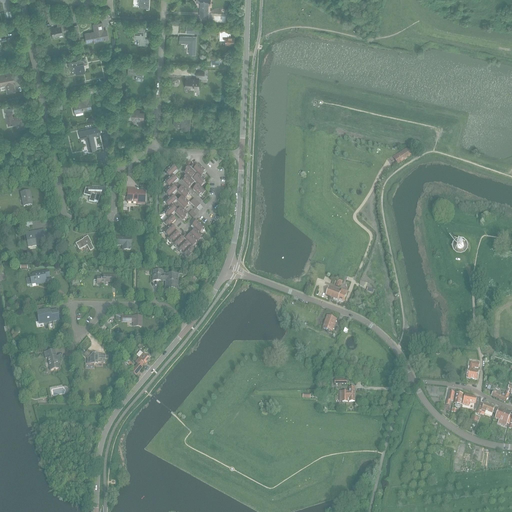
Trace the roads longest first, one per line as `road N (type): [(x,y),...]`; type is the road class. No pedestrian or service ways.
road 1 (secondary): [(95,511),(104,430),(189,326)]
road 2 (tertiary): [(414,382),(370,325),(246,275)]
road 3 (residential): [(53,170),(28,0)]
road 4 (secondary): [(241,153),(248,0)]
road 5 (residential): [(155,150),(163,0)]
road 6 (residential): [(369,511),(403,388),(414,382)]
road 7 (residential): [(478,392),(482,368),(467,266)]
road 8 (tertiary): [(511,447),(482,443),(444,423),(414,382)]
